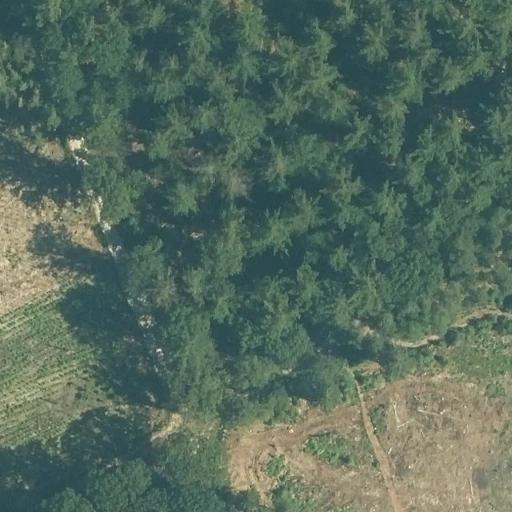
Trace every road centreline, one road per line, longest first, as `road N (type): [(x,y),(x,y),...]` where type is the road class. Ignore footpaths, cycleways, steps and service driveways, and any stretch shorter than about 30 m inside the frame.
road 1 (track): [(511,161),(334,345),(57,511)]
road 2 (track): [(185,438),(16,0)]
